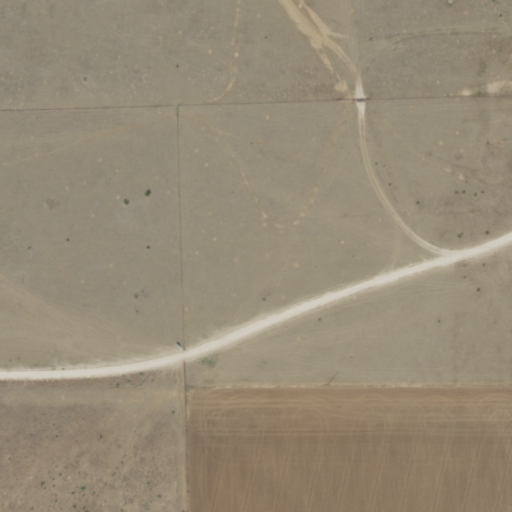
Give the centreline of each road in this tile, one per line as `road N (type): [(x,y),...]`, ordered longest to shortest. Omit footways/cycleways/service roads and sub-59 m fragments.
road 1 (residential): [(0,361),(326,384),(511,349)]
road 2 (residential): [(251,0),(414,285),(435,368)]
